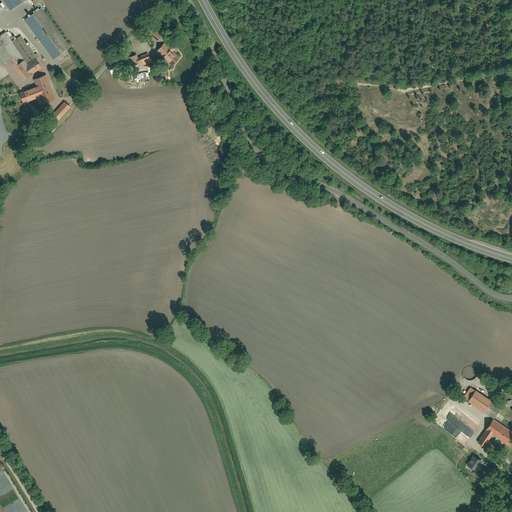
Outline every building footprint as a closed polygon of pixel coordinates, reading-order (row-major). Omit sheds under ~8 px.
[(24,0),(0,0),(7,11),(24,0)] [(67,49),(40,11),(27,20),(53,58),(67,49)] [(149,24),(145,29),(157,39),(161,34),(149,24)] [(28,77),(42,67),(22,39),(14,44),(8,35),(0,40),(0,62),(2,66),(14,57),(28,77)] [(180,58),(165,44),(157,52),(172,66),(180,58)] [(139,67),(150,62),(148,56),(139,60),(138,56),(129,60),(132,66),(138,64),(139,67)] [(137,80),(149,79),(148,72),(123,74),(123,81),(137,80)] [(55,100),(45,77),(35,81),(37,86),(20,94),(24,103),(37,97),(36,94),(40,92),(45,104),(55,100)] [(12,81),(2,83),(4,91),(14,88),(12,81)] [(62,118),(72,106),(67,102),(58,114),(62,118)] [(477,376),(477,374),(477,372),(476,371),(476,370),(475,369),(473,368),(471,368),(470,368),(468,368),(467,369),(466,370),(465,371),(465,372),(464,373),(464,374),(464,376),(465,377),(466,378),(466,379),(468,380),(470,380),(471,381),(472,380),(473,380),(475,379),(476,377),(477,377),(477,376)] [(500,408),(475,392),(469,401),(493,418),(500,408)] [(445,416),(459,426),(458,427),(470,435),(473,430),(470,428),(474,421),(452,406),(445,416)] [(511,436),(511,429),(494,418),(488,426),(489,428),(480,441),(486,446),(495,434),(508,442),(511,436)] [(475,470),(481,461),(477,458),(476,458),(473,456),(468,465),(475,470)]
